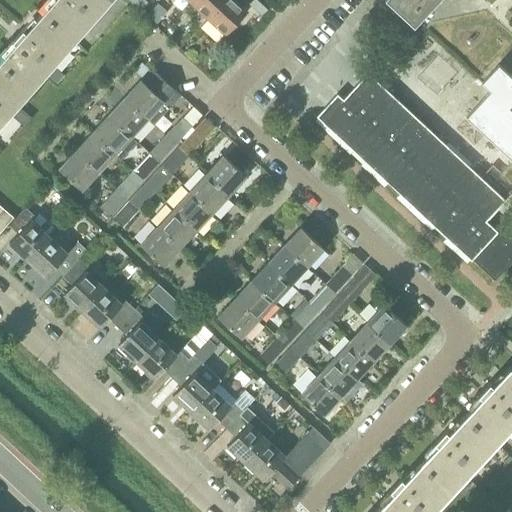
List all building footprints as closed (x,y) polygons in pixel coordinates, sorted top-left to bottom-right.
[(0,125),(110,0),(53,0),(26,30),(23,28),(12,40),(16,43),(0,60),(0,125)] [(192,0),(190,2),(208,18),(225,0),(192,0)] [(235,0),(225,0),(208,18),(226,35),(248,12),(235,0)] [(267,9),(257,0),(254,0),(251,4),(262,15),(267,9)] [(390,0),(415,23),(436,0),(390,0)] [(422,43),(403,25),(390,38),(410,57),(422,43)] [(511,102),(511,77),(495,62),(481,80),(480,80),(485,87),(466,108),(511,149),(511,112),(507,108),(511,102)] [(154,125),(181,94),(153,69),(143,81),(141,79),(124,97),(148,119),(154,125)] [(369,73),(368,74),(345,99),(339,94),(318,116),(473,260),(474,259),(496,280),(511,262),(511,238),(501,229),(499,231),(487,221),(507,200),(369,73)] [(132,136),(148,119),(124,97),(108,115),(132,136)] [(92,132),(116,154),(132,136),(108,115),(92,132)] [(184,118),(175,127),(166,136),(176,144),(193,126),(184,118)] [(205,138),(197,130),(179,148),(188,156),(197,147),(205,138)] [(116,154),(92,132),(76,150),(100,172),(116,154)] [(150,153),(159,162),(176,144),(166,136),(150,153)] [(163,165),(172,174),(188,156),(179,148),(163,165)] [(100,172),(76,150),(59,169),(83,190),(100,172)] [(159,162),(150,153),(134,170),(143,179),(159,162)] [(224,155),(207,173),(230,195),(247,177),(224,155)] [(146,182),(155,191),(172,174),(163,165),(146,182)] [(117,188),(122,193),(123,194),(126,196),(143,179),(134,170),(117,188)] [(213,213),(230,195),(207,173),(190,191),(213,213)] [(130,200),(139,209),(155,191),(146,182),(130,200)] [(117,188),(100,206),(109,215),(109,214),(126,196),(123,194),(122,193),(117,188)] [(174,208),(197,230),(213,213),(190,191),(174,208)] [(113,217),(122,226),(139,209),(130,200),(113,217)] [(27,259),(49,236),(32,220),(35,216),(26,207),(9,226),(17,233),(9,242),(27,259)] [(197,230),(174,208),(157,226),(180,247),(197,230)] [(4,209),(0,214),(0,232),(13,217),(4,209)] [(180,247),(157,226),(140,243),(164,265),(180,247)] [(283,246),(307,268),(324,248),(301,227),(283,246)] [(49,236),(27,259),(46,276),(54,268),(63,276),(80,258),(87,249),(78,240),(67,252),(49,236)] [(307,268),(283,246),(267,264),(290,286),(307,268)] [(81,309),(103,286),(86,270),(90,267),(80,258),(87,251),(87,250),(63,276),(72,284),(63,293),(81,309)] [(290,286),(267,264),(251,281),(274,303),(290,286)] [(331,280),(340,288),(352,275),(343,267),(331,280)] [(354,280),(343,292),(338,298),(347,306),(363,289),(354,280)] [(274,303),(251,281),(234,299),(258,321),(274,303)] [(323,306),(337,291),(328,283),(314,298),(323,306)] [(117,327),(134,309),(126,301),(122,304),(103,286),(81,309),(100,327),(108,318),(117,327)] [(258,321),(234,299),(219,316),(242,338),(258,321)] [(177,300),(163,316),(171,323),(185,308),(177,300)] [(298,315),(307,324),(321,309),(312,301),(298,315)] [(335,301),(321,316),(330,324),(344,309),(335,301)] [(367,322),(391,343),(407,325),(384,304),(367,322)] [(136,360),(158,337),(141,321),(144,318),(134,309),(117,327),(126,335),(118,344),(136,360)] [(328,327),(319,318),(305,333),(314,342),(328,327)] [(282,333),(291,341),(303,328),(294,319),(282,333)] [(391,343),(367,322),(350,340),(374,361),(391,343)] [(270,364),(288,344),(279,336),(261,355),(270,364)] [(302,336),(289,351),(298,359),(311,345),(302,336)] [(172,377),(188,359),(180,351),(177,355),(158,337),(136,360),(154,378),(163,369),(172,377)] [(374,361),(350,340),(334,357),(358,378),(374,361)] [(188,359),(172,377),(180,386),(172,394),(191,411),(212,388),(222,377),(194,352),(188,359)] [(286,354),(274,367),(283,376),(295,362),(286,354)] [(358,378),(334,357),(317,375),(341,396),(358,378)] [(432,511),(511,426),(511,366),(494,384),(490,381),(479,393),(483,396),(477,402),(478,404),(473,409),(472,408),(461,421),(462,422),(457,427),(455,426),(449,432),(446,429),(437,439),(435,441),(439,444),(405,480),(402,477),(391,489),(394,492),(388,498),(390,499),(385,504),(384,503),(375,511),(432,511)] [(341,396),(317,375),(301,393),(324,414),(341,396)] [(226,428),(243,410),(235,402),(231,406),(212,388),(191,411),(209,428),(217,420),(226,428)] [(245,462),(267,439),(270,436),(274,432),(247,406),(243,410),(226,428),(235,436),(227,445),(245,462)] [(304,435),(322,451),(330,443),(312,426),(304,435)] [(322,451),(304,435),(295,444),(313,461),(322,451)] [(289,488),(298,478),(280,461),(288,453),(270,436),(267,439),(245,462),(263,479),(271,471),(289,488)] [(313,461),(295,444),(288,453),(305,469),(313,461)] [(298,478),(305,469),(288,453),(280,461),(298,478)]
